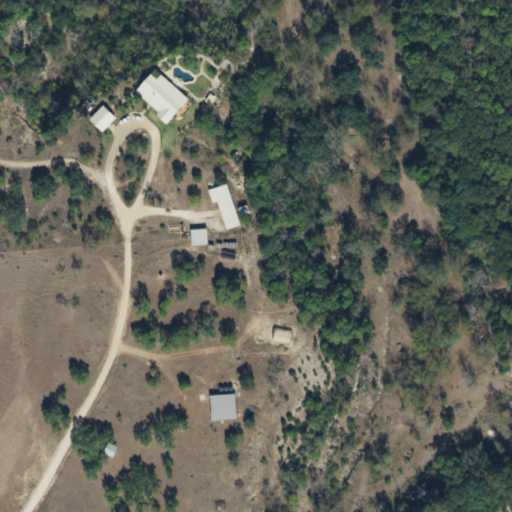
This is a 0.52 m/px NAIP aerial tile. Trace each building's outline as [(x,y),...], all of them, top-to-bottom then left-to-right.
[(159,128),(180,106),(145,74),(124,96),(159,128)] [(81,125),(92,138),(107,125),(95,112),(81,125)] [(213,236),(228,233),(220,191),(205,194),(213,236)] [(181,236),(181,252),(197,252),(197,236),(181,236)] [(227,426),(227,401),(201,401),(201,426),(227,426)]
